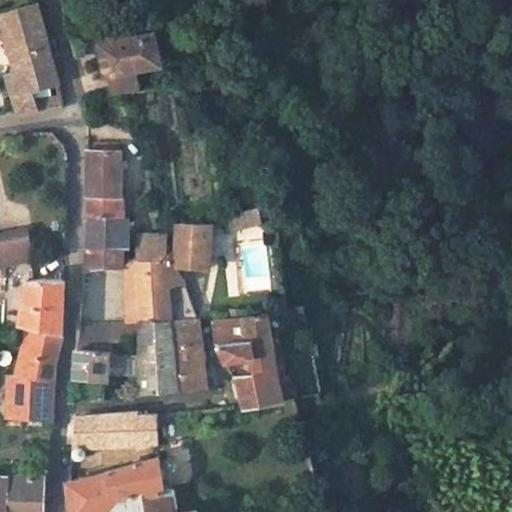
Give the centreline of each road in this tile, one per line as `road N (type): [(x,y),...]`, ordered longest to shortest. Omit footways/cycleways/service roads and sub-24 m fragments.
road 1 (residential): [(78,119),(79,231),(58,511)]
road 2 (residential): [(52,0),(78,119)]
